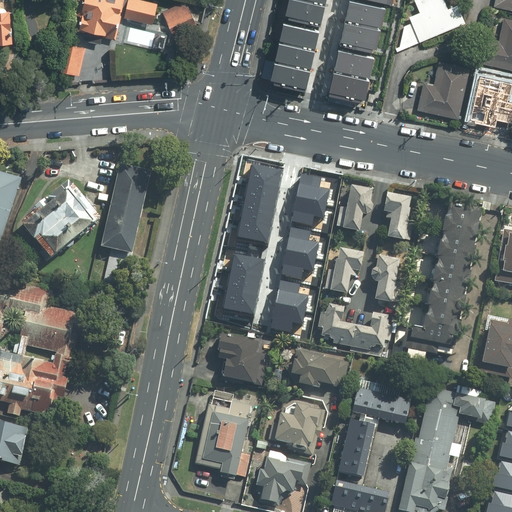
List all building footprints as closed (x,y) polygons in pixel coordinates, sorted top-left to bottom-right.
[(118,40),(127,0),(80,0),(77,14),(83,16),(79,31),(88,33),(85,41),(102,45),(104,36),(118,40)] [(160,4),(145,0),(130,0),(126,18),(155,25),(160,4)] [(292,0),(289,0),(286,16),(289,17),(288,20),(320,27),(325,7),(293,0),(292,0)] [(415,0),(421,13),(410,18),(420,41),(465,23),(458,6),(448,9),(444,0),(415,0)] [(511,0),(495,0),(494,6),(511,9),(511,0)] [(186,1),(162,12),(178,45),(189,40),(184,30),(196,25),(186,1)] [(377,28),(381,29),(386,10),(350,2),(345,24),(377,31),(377,28)] [(0,45),(15,44),(11,5),(0,6),(0,45)] [(499,40),(493,38),(487,64),(511,70),(511,19),(504,17),(499,40)] [(284,24),(280,40),(284,41),(283,45),(315,52),(319,32),(284,24)] [(372,50),(376,51),(381,32),(377,31),(345,24),(340,46),(372,53),(372,50)] [(62,42),(56,71),(80,76),(85,47),(62,42)] [(280,44),(276,60),(280,61),(279,64),(311,72),(315,52),(283,45),(280,44)] [(334,71),(370,79),(374,59),(339,52),(334,71)] [(434,84),(424,82),(418,110),(460,119),(471,69),(439,62),(434,84)] [(275,64),(271,81),(274,81),(274,85),(306,92),(311,72),(279,64),(275,64)] [(361,100),(365,101),(369,82),(334,74),(329,96),(360,103),(361,100)] [(511,88),(511,84),(480,77),(470,121),(510,130),(511,121),(511,104),(507,103),(508,96),(510,96),(511,88)] [(107,282),(127,286),(153,167),(120,160),(101,247),(114,250),(107,282)] [(282,170),(251,164),(247,186),(278,192),(282,170)] [(23,180),(0,173),(0,247),(1,248),(23,180)] [(296,199),(326,205),(329,189),(320,187),(322,178),(301,173),(296,199)] [(69,181),(19,223),(51,261),(101,219),(69,181)] [(278,192),(247,186),(244,203),(275,209),(278,192)] [(370,217),(374,191),(349,187),(342,231),(361,234),(364,217),(370,217)] [(389,218),(386,238),(404,241),(412,197),(386,193),(382,217),(389,218)] [(323,217),(326,205),(296,199),(292,221),(313,225),(315,215),(323,217)] [(275,209),(244,203),(241,220),(271,226),(275,209)] [(483,211),(447,204),(418,342),(454,349),(483,211)] [(271,226),(241,220),(237,236),(268,242),(271,226)] [(285,252),(315,258),(318,242),(309,240),(311,231),(291,226),(285,252)] [(511,231),(504,230),(495,280),(511,283),(511,231)] [(360,274),(364,253),(338,248),(330,291),(348,295),(352,272),(360,274)] [(313,270),(315,258),(285,252),(281,274),(302,278),(304,268),(313,270)] [(265,260),(234,254),(230,275),(260,282),(265,260)] [(378,281),(374,300),(393,303),(401,260),(377,255),(372,280),(378,281)] [(260,282),(230,275),(226,292),(257,298),(260,282)] [(50,292),(0,278),(0,337),(21,343),(23,335),(54,343),(47,369),(0,357),(0,399),(51,413),(77,311),(47,303),(50,292)] [(275,305),(305,311),(308,295),(299,293),(301,284),(280,280),(275,305)] [(257,298),(226,292),(223,308),(254,314),(257,298)] [(342,323),(344,307),(327,304),(326,313),(321,312),(318,328),(323,329),(322,337),(334,339),(333,345),(371,352),(372,346),(384,348),(385,342),(390,343),(394,324),(387,323),(389,315),(372,312),(369,328),(342,323)] [(302,323),(305,311),(275,305),(270,327),(291,331),(293,321),(302,323)] [(511,319),(492,315),(482,363),(511,369),(511,319)] [(220,351),(218,358),(226,360),(223,379),(263,386),(268,361),(261,360),(262,355),(256,354),(259,341),(220,334),(217,351),(220,351)] [(300,378),(298,383),(314,387),(315,382),(344,389),(350,363),(318,356),(318,352),(297,348),(291,376),(300,378)] [(358,388),(352,412),(404,424),(410,400),(358,388)] [(485,417),(489,401),(436,388),(434,399),(428,397),(419,437),(416,436),(398,511),(402,511),(430,511),(431,510),(440,511),(444,511),(455,467),(448,466),(450,457),(458,459),(462,445),(453,443),(460,414),(482,419),(482,417),(485,417)] [(212,405),(208,404),(196,463),(221,468),(220,474),(247,479),(251,456),(242,454),(251,405),(232,402),(234,395),(214,391),(212,405)] [(315,431),(320,432),(324,408),(313,406),(301,411),(295,403),(279,415),(275,440),(291,443),(290,448),(307,451),(308,444),(312,445),(315,431)] [(376,426),(349,420),(337,473),(364,479),(376,426)] [(0,462),(20,466),(27,429),(0,424),(0,462)] [(500,455),(511,457),(511,431),(509,431),(506,442),(503,442),(500,455)] [(286,458),(282,453),(264,450),(257,486),(263,488),(261,501),(279,505),(280,497),(284,492),(293,494),(295,485),(308,489),(313,463),(286,458)] [(493,485),(511,489),(511,463),(501,461),(499,473),(496,472),(493,485)] [(336,481),(331,505),(363,511),(383,511),(388,491),(336,481)] [(486,511),(511,511),(511,495),(494,491),(492,503),(489,502),(486,511)]
